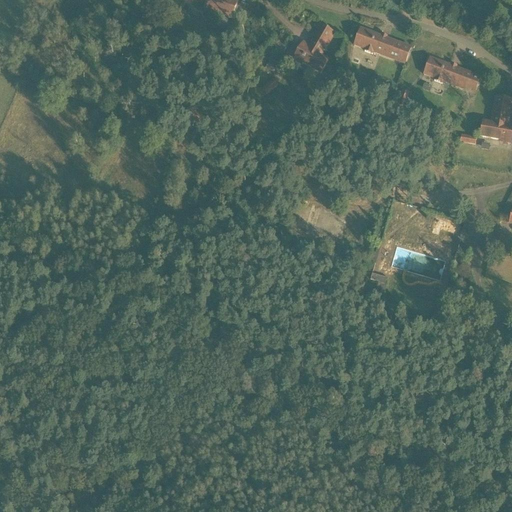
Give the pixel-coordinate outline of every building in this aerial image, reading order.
[(191,0),(198,2),(198,1),(207,4),(205,9),(232,19),(238,2),(232,0),(191,0)] [(237,33),(240,26),(242,19),(236,17),(233,24),(231,31),(237,33)] [(322,57),(335,34),(320,26),(308,46),(304,43),(294,60),(302,65),(303,63),(321,74),(329,61),(322,57)] [(373,53),(405,65),(411,49),(386,40),(387,37),(382,35),(382,38),(361,30),(355,46),(366,50),(365,52),(372,55),(373,53)] [(273,73),(281,61),(273,56),(265,68),(273,73)] [(443,82),(475,94),(481,78),(456,69),(457,66),(452,65),(451,67),(430,59),(425,75),(436,79),(435,81),(442,84),(443,82)] [(346,88),(349,80),(352,73),(345,71),(339,86),(346,88)] [(273,90),(278,85),(274,80),(262,90),(267,95),(273,90)] [(405,107),(407,100),(409,93),(403,91),(398,106),(405,107)] [(502,141),(502,143),(511,144),(511,135),(511,124),(509,124),(511,104),(511,100),(496,98),(492,123),(484,122),(481,137),(502,141)] [(188,108),(183,118),(210,131),(215,121),(188,108)] [(475,145),(476,142),(476,139),(461,136),(460,143),(475,145)] [(451,257),(453,228),(440,227),(438,257),(451,257)] [(462,254),(468,232),(463,231),(457,253),(462,254)] [(501,252),(504,237),(498,235),(494,250),(501,252)] [(383,242),(379,241),(373,264),(376,265),(383,242)] [(429,243),(426,250),(434,253),(437,247),(429,243)] [(390,279),(373,274),(371,280),(380,283),(378,291),(385,293),(386,293),(390,279)]
